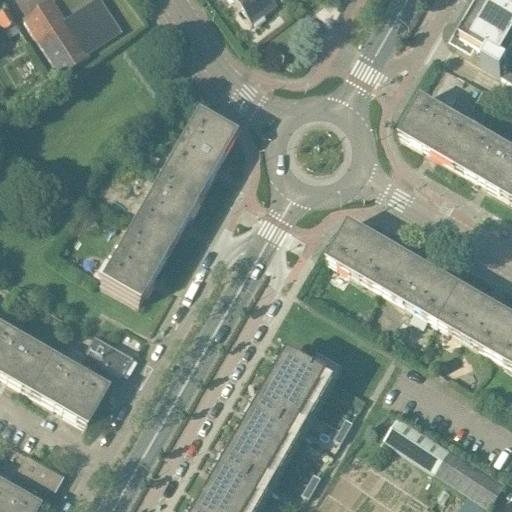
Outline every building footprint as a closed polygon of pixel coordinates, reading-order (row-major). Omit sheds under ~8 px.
[(226,0),(250,31),(290,0),(226,0)] [(511,0),(485,0),(459,46),(486,61),(481,71),(511,88),(511,0)] [(49,3),(21,22),(22,24),(59,80),(87,62),(85,58),(119,36),(96,2),(63,24),(51,5),(49,3)] [(14,30),(6,15),(0,18),(0,31),(3,36),(14,30)] [(454,176),(476,137),(420,105),(398,143),(454,176)] [(201,201),(234,145),(195,123),(163,179),(201,201)] [(482,128),(476,137),(486,143),(492,134),(482,128)] [(510,208),(511,204),(511,158),(486,143),(476,137),(454,176),(510,208)] [(169,258),(201,201),(163,179),(131,235),(169,258)] [(382,301),(404,262),(348,230),(326,268),(382,301)] [(137,314),(169,258),(131,235),(98,291),(137,314)] [(438,333),(460,295),(404,262),(382,301),(438,333)] [(494,366),(511,333),(511,325),(460,295),(438,333),(494,366)] [(511,376),(511,333),(494,366),(511,376)] [(0,387),(28,403),(50,365),(0,335),(0,387)] [(131,365),(92,343),(83,360),(75,355),(65,373),(73,378),(78,381),(83,384),(92,366),(120,382),(121,381),(130,366),(131,365)] [(287,361),(255,417),(294,440),(326,385),(327,383),(316,377),(287,361)] [(106,397),(83,384),(78,381),(73,378),(65,373),(50,365),(28,403),(85,435),(106,397)] [(472,371),(459,377),(463,387),(476,381),(472,371)] [(255,417),(223,472),(262,495),(294,440),(255,417)] [(345,424),(339,435),(346,439),(352,428),(345,424)] [(492,511),(506,490),(452,456),(451,458),(399,425),(383,450),(480,511),(492,511)] [(339,435),(333,445),(340,449),(346,439),(339,435)] [(62,482),(27,462),(24,460),(14,478),(15,479),(6,496),(11,499),(15,501),(24,484),(52,500),(53,499),(52,499),(61,483),(62,483),(62,482)] [(223,472),(199,511),(252,511),(262,495),(223,472)] [(313,480),(307,490),(314,494),(320,484),(313,480)] [(307,490),(301,500),(308,504),(314,494),(307,490)] [(0,511),(33,511),(15,501),(11,499),(6,496),(0,492),(0,511)]
